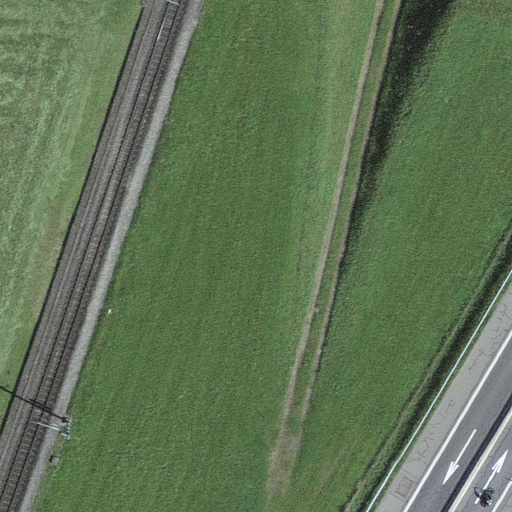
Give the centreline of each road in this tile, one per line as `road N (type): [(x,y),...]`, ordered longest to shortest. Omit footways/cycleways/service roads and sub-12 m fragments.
road 1 (track): [(283,505),(401,0)]
road 2 (trunk): [(511,366),(425,511)]
